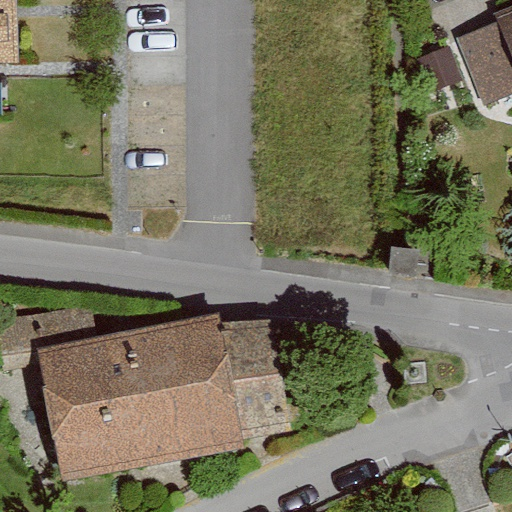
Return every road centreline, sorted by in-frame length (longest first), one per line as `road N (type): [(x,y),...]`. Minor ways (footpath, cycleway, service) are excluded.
road 1 (unclassified): [(0,272),(511,328)]
road 2 (residential): [(243,511),(493,392)]
